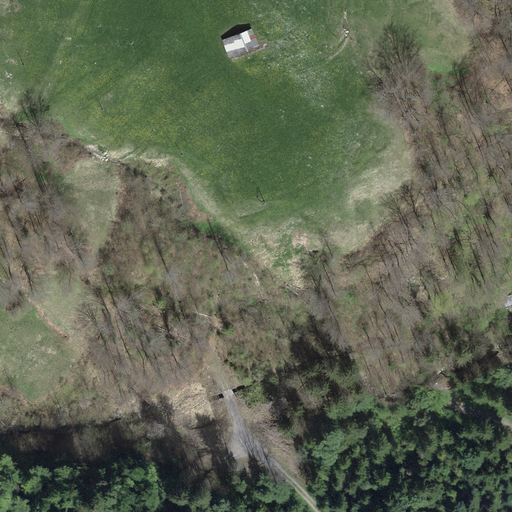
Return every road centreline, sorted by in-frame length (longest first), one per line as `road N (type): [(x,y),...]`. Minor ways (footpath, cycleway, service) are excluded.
road 1 (track): [(319,511),(239,433),(209,352),(212,332)]
road 2 (track): [(127,450),(178,468),(252,450)]
